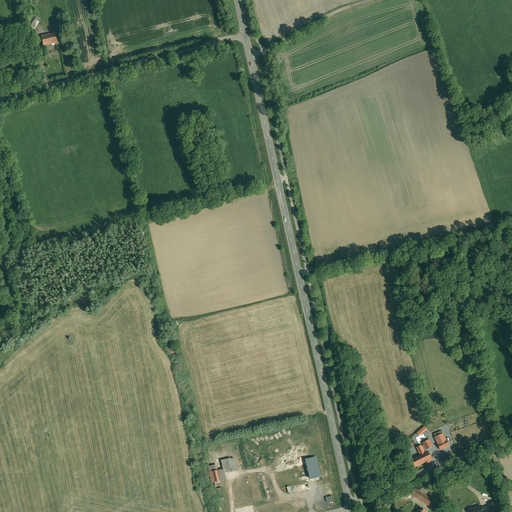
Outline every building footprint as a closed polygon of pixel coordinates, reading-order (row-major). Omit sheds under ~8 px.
[(35,16),(31,28),(36,30),(40,18),(35,16)] [(55,33),(41,36),(43,46),(57,43),(55,33)] [(443,434),(435,438),(438,444),(446,441),(443,434)] [(432,446),(429,440),(423,443),(426,449),(432,446)] [(438,444),(440,450),(449,446),(446,440),(438,444)] [(418,448),(414,442),(410,444),(415,454),(419,452),(417,448),(418,448)] [(425,453),(421,446),(418,448),(417,448),(419,452),(420,455),(415,458),(418,466),(426,462),(427,464),(430,462),(429,460),(431,459),(428,452),(425,453)] [(234,457),(221,460),(223,470),(218,470),(217,470),(220,481),(221,481),(226,480),(224,473),(238,470),(234,457)] [(320,476),(315,457),(305,460),(310,479),(320,476)] [(217,470),(218,470),(217,464),(207,467),(209,472),(217,470)] [(330,467),(323,468),(325,482),(333,480),(330,467)] [(217,470),(209,472),(212,483),(214,483),(220,481),(217,470)] [(221,488),(216,489),(218,500),(224,499),(221,488)] [(421,489),(419,492),(415,489),(411,495),(431,507),(434,502),(425,495),(427,493),(421,489)] [(393,511),(398,510),(395,503),(387,506),(389,511),(393,511)]
